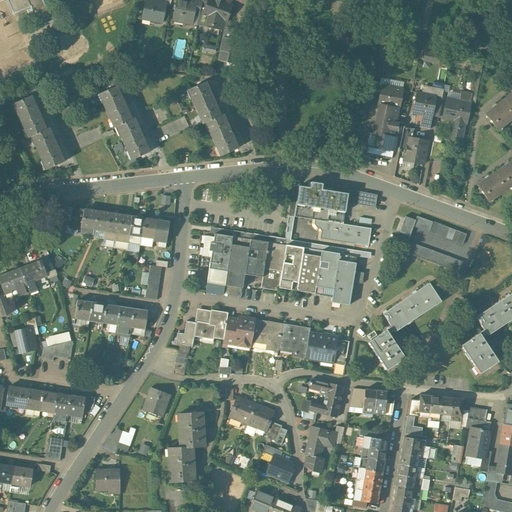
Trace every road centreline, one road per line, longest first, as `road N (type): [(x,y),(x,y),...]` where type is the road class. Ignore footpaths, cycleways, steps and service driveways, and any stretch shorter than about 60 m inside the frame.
road 1 (residential): [(175,295),(354,323),(399,193)]
road 2 (residential): [(0,199),(185,177)]
road 3 (residential): [(142,366),(48,511)]
road 4 (residential): [(269,0),(279,19),(282,167)]
road 5 (residential): [(405,389),(296,374),(272,386)]
road 6 (residential): [(272,386),(173,378),(142,366)]
road 7 (residential): [(303,511),(290,421),(272,386)]
road 8 (residential): [(383,511),(405,389)]
road 9 (residential): [(282,167),(332,170),(399,193)]
road 10 (residential): [(399,193),(511,234)]
